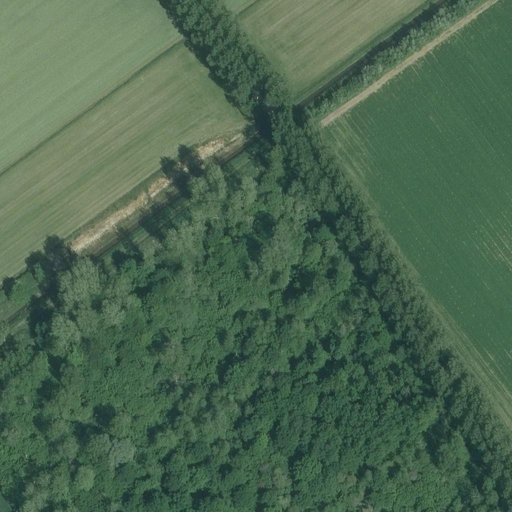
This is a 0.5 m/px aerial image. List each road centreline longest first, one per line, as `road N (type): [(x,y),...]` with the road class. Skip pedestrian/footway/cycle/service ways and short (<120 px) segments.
road 1 (track): [(511,486),(281,128)]
road 2 (track): [(281,128),(188,0)]
